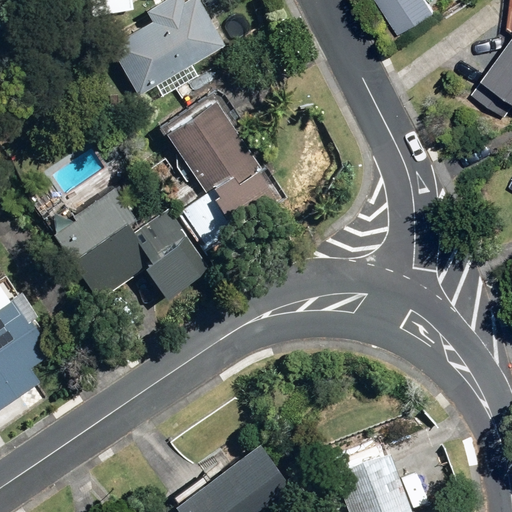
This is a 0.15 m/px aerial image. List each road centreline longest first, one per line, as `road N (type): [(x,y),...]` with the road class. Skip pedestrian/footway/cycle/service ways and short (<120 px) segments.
road 1 (residential): [(0,486),(254,319),(319,297),(400,309)]
road 2 (residential): [(322,0),(403,160),(413,201),(411,270),(400,309)]
road 3 (residential): [(400,309),(451,342),(476,375),(496,418),(511,500)]
